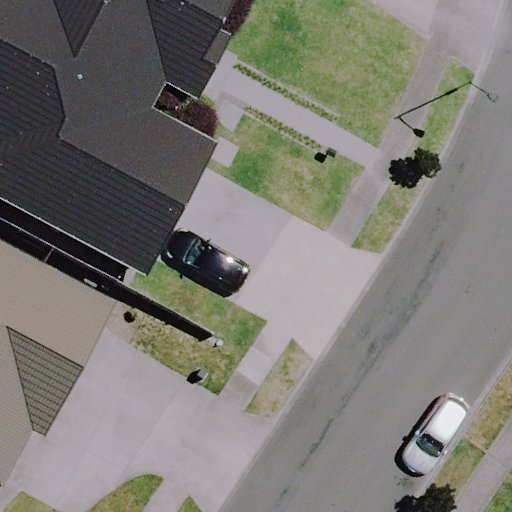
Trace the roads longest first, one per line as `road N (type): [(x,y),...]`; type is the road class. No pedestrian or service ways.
road 1 (residential): [(470,268),(321,511)]
road 2 (residential): [(511,138),(470,268)]
